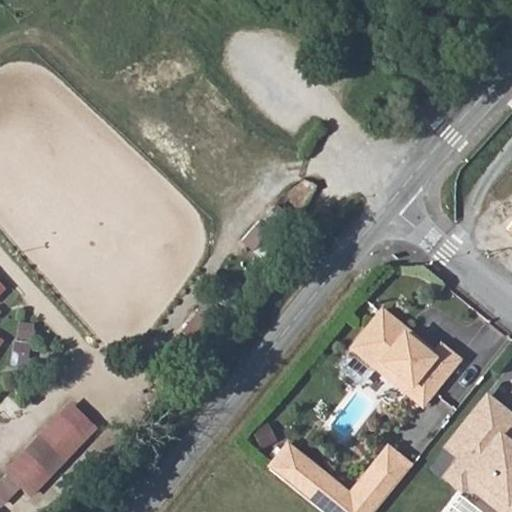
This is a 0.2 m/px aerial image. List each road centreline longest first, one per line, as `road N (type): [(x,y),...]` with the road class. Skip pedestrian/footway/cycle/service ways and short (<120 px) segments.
road 1 (tertiary): [(140,511),(391,205)]
road 2 (track): [(0,259),(87,358),(196,444)]
road 3 (tertiary): [(391,205),(511,66)]
road 4 (residential): [(391,205),(511,301)]
road 5 (track): [(0,456),(87,358)]
